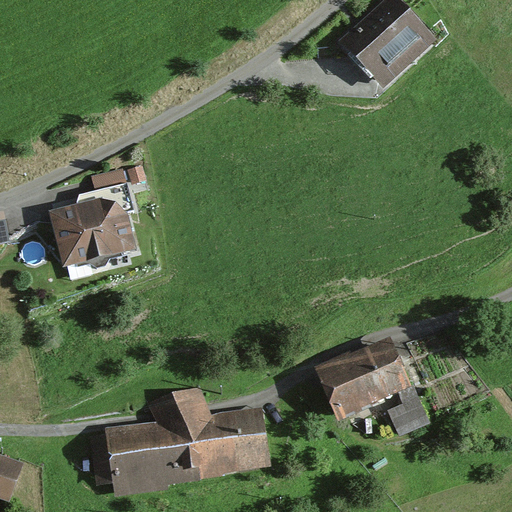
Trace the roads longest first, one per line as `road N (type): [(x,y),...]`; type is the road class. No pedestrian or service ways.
road 1 (residential): [(511,297),(368,343),(264,401),(0,433)]
road 2 (residential): [(0,205),(223,90),(340,0)]
